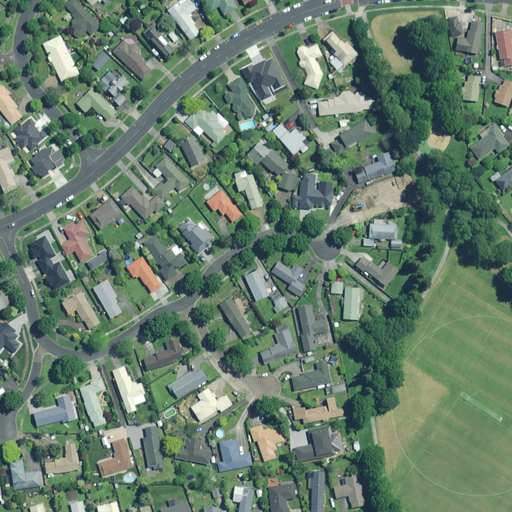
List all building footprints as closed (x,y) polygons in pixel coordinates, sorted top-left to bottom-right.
[(101,26),(75,0),(73,0),(66,7),(76,17),(72,22),(72,27),(76,32),(74,33),(79,39),(87,31),(92,35),(101,26)] [(196,9),(189,0),(181,0),(168,11),(191,40),(200,33),(194,25),(195,24),(188,15),(196,9)] [(238,8),(233,0),(205,0),(212,11),(219,6),(224,15),(238,8)] [(134,18),(130,13),(120,21),(125,26),(134,18)] [(483,24),(471,21),(468,40),(458,38),(456,50),(478,54),(483,24)] [(167,39),(153,24),(144,32),(160,52),(166,59),(174,51),(165,41),(167,39)] [(511,45),(509,29),(499,31),(495,32),(501,60),(504,60),(506,67),(511,65),(511,45)] [(173,31),(168,35),(175,43),(179,40),(173,31)] [(344,45),(332,32),(323,40),(338,56),(331,63),(343,77),(349,72),(344,66),(357,55),(347,42),(344,45)] [(80,75),(61,36),(43,44),(49,56),(48,57),(51,62),(52,61),(62,83),(80,75)] [(125,39),(113,52),(145,81),(154,70),(142,60),(144,57),(141,54),(141,48),(136,43),(129,43),(125,39)] [(305,47),(302,46),(298,48),(296,52),(300,61),(299,61),(298,64),(300,67),(304,69),(307,75),(304,84),(317,89),(322,74),(315,59),(322,56),(316,44),(306,49),(305,47)] [(110,59),(102,52),(91,64),(99,71),(110,59)] [(274,75),(271,65),(255,69),(261,95),(273,91),(270,79),(266,80),(266,77),(274,75)] [(117,77),(111,71),(99,82),(104,87),(102,88),(106,92),(108,90),(115,98),(113,100),(120,106),(127,100),(120,93),(129,84),(119,74),(117,77)] [(481,77),(468,76),(468,82),(463,81),(462,94),(463,95),(463,100),(478,102),(481,77)] [(226,92),(225,96),(230,103),(233,102),(234,103),(233,107),(235,111),(239,111),(241,110),(241,111),(238,113),(238,116),(239,118),(242,119),(245,117),(246,115),(254,116),(256,106),(244,88),(247,86),(241,77),(229,84),(233,91),(229,90),(226,92)] [(511,96),(511,81),(505,80),(503,86),(499,85),(494,102),(509,107),(511,96)] [(2,87),(0,85),(0,109),(12,125),(22,117),(16,109),(18,107),(8,95),(10,94),(3,86),(2,87)] [(116,113),(93,88),(77,104),(85,113),(92,106),(100,115),(101,114),(108,121),(116,113)] [(361,110),(371,109),(373,106),(373,101),(369,98),(364,98),(364,95),(361,92),(356,93),(354,95),(349,91),(342,92),(337,97),(333,98),(333,100),(326,100),(327,102),(317,103),(318,116),(361,112),(361,110)] [(225,130),(222,126),(219,124),(218,117),(212,111),(209,115),(202,108),(195,115),(193,114),(185,122),(194,130),(198,126),(218,145),(228,134),(224,131),(225,130)] [(267,113),(262,116),(265,121),(270,118),(267,113)] [(375,134),(367,121),(340,136),(341,138),(331,144),(338,155),(375,134)] [(290,134),(281,124),(273,131),(294,155),(309,142),(301,133),(300,134),(296,129),(290,134)] [(509,146),(494,125),(480,136),(483,139),(471,148),(479,160),(495,149),(499,153),(509,146)] [(26,155),(31,153),(34,162),(30,163),(35,177),(40,175),(39,173),(53,167),(38,131),(21,138),(23,143),(26,141),(28,146),(23,148),(26,155)] [(206,160),(193,137),(180,143),(193,167),(206,160)] [(177,145),(170,140),(165,146),(171,152),(177,145)] [(270,151),(260,142),(247,156),(257,165),(260,161),(272,172),(273,171),(279,176),(289,165),(272,149),(270,151)] [(14,160),(9,148),(0,151),(0,183),(2,188),(15,183),(12,178),(15,177),(9,162),(14,160)] [(395,170),(389,153),(378,157),(379,162),(355,171),(359,183),(395,170)] [(190,182),(166,157),(152,171),(158,178),(162,173),(169,180),(166,183),(164,181),(154,191),(163,200),(176,187),(180,192),(190,182)] [(511,186),(511,168),(503,176),(499,171),(492,177),(504,192),(511,186)] [(263,206),(250,170),(234,175),(239,192),(245,190),(252,210),(263,206)] [(297,178),(285,173),(279,187),(292,192),(297,178)] [(315,176),(303,175),(303,179),(302,179),(300,197),(293,196),(292,208),(312,210),(313,205),(332,206),(333,186),(327,186),(326,191),(314,190),(315,176)] [(142,198),(132,187),(121,197),(129,205),(130,204),(146,220),(155,210),(157,212),(165,205),(157,196),(150,202),(144,196),(142,198)] [(388,207),(387,188),(373,188),(374,200),(372,200),(372,207),(388,207)] [(242,215),(222,190),(207,202),(214,211),(218,209),(223,215),(226,213),(233,222),(242,215)] [(122,213),(111,199),(90,216),(101,230),(122,213)] [(365,221),(361,210),(350,214),(355,228),(362,225),(361,223),(365,221)] [(89,233),(83,221),(74,226),(73,224),(64,229),(70,240),(61,244),(67,255),(75,251),(81,262),(93,256),(82,237),(89,233)] [(191,246),(198,254),(215,240),(200,223),(196,227),(192,223),(188,226),(185,222),(178,228),(192,244),(191,246)] [(403,248),(404,240),(397,240),(397,226),(371,225),(370,238),(365,238),(365,245),(375,246),(375,238),(390,239),(390,247),(403,248)] [(166,252),(156,236),(144,244),(159,267),(158,268),(166,281),(178,274),(175,270),(187,263),(177,246),(166,252)] [(64,261),(56,245),(43,252),(46,257),(41,260),(47,270),(49,269),(55,281),(65,275),(60,267),(56,269),(54,266),(64,261)] [(111,258),(106,251),(87,264),(92,270),(111,258)] [(371,263),(358,253),(351,262),(365,273),(367,271),(386,287),(399,271),(388,262),(384,267),(381,265),(379,267),(372,262),(371,263)] [(162,286),(142,257),(127,267),(134,278),(137,278),(140,276),(151,293),(162,286)] [(291,270),(278,262),(272,272),(291,284),(288,289),(298,296),(305,286),(296,280),(303,269),(295,264),(291,270)] [(243,290),(250,287),(256,302),(269,296),(258,271),(246,276),(246,278),(239,281),(243,290)] [(101,301),(97,304),(103,315),(107,312),(111,319),(122,312),(117,303),(119,301),(107,280),(94,288),(101,301)] [(343,283),(332,282),(331,293),(343,294),(343,283)] [(360,289),(346,288),(345,299),(342,299),(342,304),(345,304),(344,319),(359,320),(360,303),(357,303),(358,296),(360,296),(360,289)] [(100,323),(82,292),(62,303),(69,314),(76,310),(83,321),(84,320),(89,329),(100,323)] [(288,305),(282,297),(273,303),(276,307),(274,308),(277,313),(288,305)] [(252,331),(230,298),(220,305),(242,338),(252,331)] [(315,321),(312,304),(298,307),(304,335),(302,335),(305,352),(316,350),(313,335),(327,332),(324,320),(315,321)] [(0,350),(5,345),(15,353),(21,345),(15,340),(18,336),(14,333),(16,330),(6,322),(3,325),(0,322),(0,350)] [(297,353),(288,330),(275,335),(279,345),(260,352),(265,365),(297,353)] [(183,358),(177,339),(166,342),(168,350),(144,358),(148,371),(177,362),(176,361),(183,358)] [(331,356),(328,361),(335,366),(338,361),(331,356)] [(332,383),(327,360),(316,363),(318,370),(302,374),(302,375),(292,377),(295,391),(332,383)] [(128,377),(125,367),(113,371),(128,414),(136,411),(132,399),(145,394),(141,383),(137,385),(135,382),(132,383),(130,377),(128,377)] [(208,380),(202,370),(193,375),(191,372),(168,386),(173,393),(174,392),(178,399),(208,380)] [(106,390),(102,379),(91,383),(91,385),(80,389),(91,422),(93,421),(95,428),(106,424),(96,393),(106,390)] [(217,402),(208,389),(198,395),(202,401),(191,408),(201,422),(220,409),(221,412),(233,405),(227,396),(217,402)] [(76,420),(69,395),(58,398),(60,406),(34,413),(38,427),(63,420),(63,423),(76,420)] [(304,424),(323,420),(324,422),(329,421),(328,419),(343,416),(342,409),(337,410),(335,397),(327,399),(329,406),(305,411),(305,408),(293,410),(295,420),(303,419),(304,424)] [(164,468),(157,426),(145,428),(147,438),(143,438),(148,468),(153,467),(154,470),(164,468)] [(270,428),(263,430),(262,426),(250,429),(254,442),(258,441),(264,462),(276,458),(274,451),(277,450),(275,444),(283,441),(279,428),(271,430),(270,428)] [(336,454),(335,452),(341,450),(339,441),(333,442),(333,439),(331,440),(328,429),(308,433),(311,445),(314,444),(315,448),(311,448),(313,456),(314,459),(336,454)] [(200,450),(202,440),(186,437),(185,446),(188,447),(187,452),(177,450),(175,458),(209,465),(211,452),(200,450)] [(133,468),(124,439),(112,443),(117,458),(98,464),(102,477),(133,468)] [(240,455),(236,439),(220,443),(224,462),(218,463),(220,472),(253,465),(250,453),(240,455)] [(79,470),(76,444),(65,446),(67,458),(54,460),(54,462),(45,464),(47,475),(79,470)] [(10,462),(12,474),(5,475),(8,491),(14,490),(42,486),(40,471),(25,474),(23,460),(10,462)] [(324,479),(324,472),(309,471),(308,488),(312,488),(310,511),(323,511),(325,479),(324,479)] [(366,506),(359,473),(352,474),(352,477),(345,478),(347,485),(334,488),(336,499),(349,496),(352,508),(366,506)] [(297,499),(295,481),(281,483),(281,486),(269,487),(271,511),(289,511),(289,508),(287,509),(286,500),(297,499)] [(224,496),(222,487),(212,490),(214,498),(224,496)] [(251,511),(254,490),(235,487),(233,501),(241,502),(239,511),(251,511)] [(71,504),(72,511),(84,511),(83,502),(71,504)] [(119,511),(117,502),(98,507),(98,511),(119,511)] [(162,510),(162,511),(190,511),(188,503),(162,510)]
